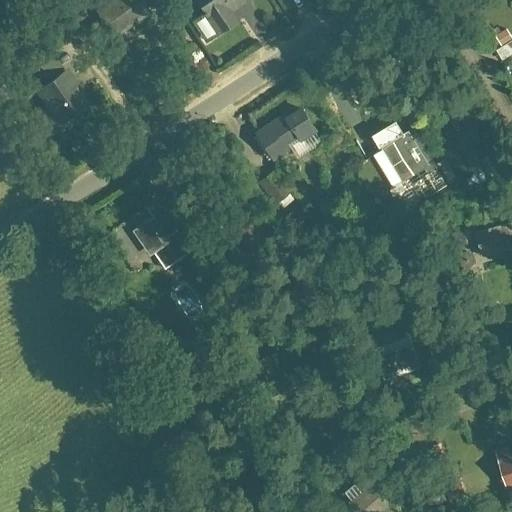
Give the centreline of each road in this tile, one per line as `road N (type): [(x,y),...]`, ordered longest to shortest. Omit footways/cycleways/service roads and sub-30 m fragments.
road 1 (residential): [(0,241),(375,0)]
road 2 (residential): [(511,392),(374,443)]
road 3 (residential): [(442,0),(511,112)]
